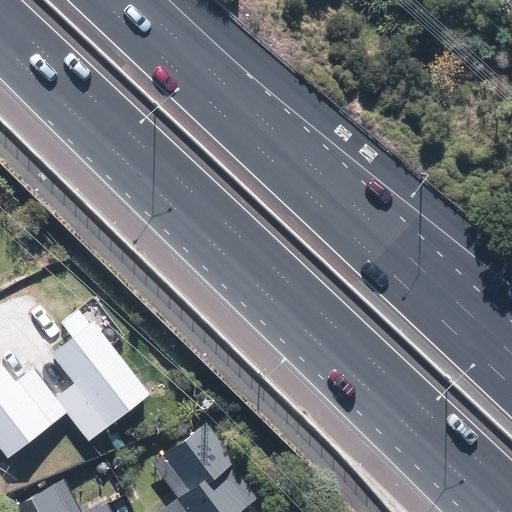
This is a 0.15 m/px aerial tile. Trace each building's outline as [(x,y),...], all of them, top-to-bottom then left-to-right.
[(97,321),(95,318),(90,322),(81,309),(64,323),(75,337),(54,353),(76,382),(59,395),(91,436),(151,389),(113,341),(124,332),(108,312),(97,321)] [(0,360),(0,444),(9,456),(68,410),(36,369),(18,383),(0,360)] [(157,510),(157,511),(234,511),(256,495),(230,461),(235,457),(206,420),(153,459),(179,493),(157,510)] [(93,455),(81,438),(54,455),(65,473),(93,455)] [(11,505),(14,511),(111,511),(108,504),(92,511),(83,511),(65,477),(11,505)]
